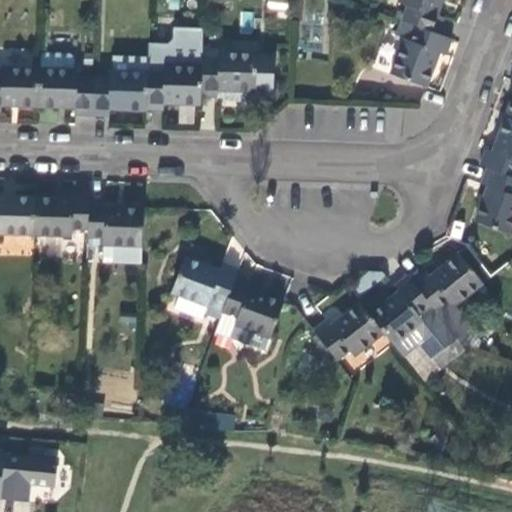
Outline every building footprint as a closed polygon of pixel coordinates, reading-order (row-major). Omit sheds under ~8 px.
[(407,5),(402,21),(415,26),(437,34),(443,18),(436,16),(442,0),(401,0),(400,2),(407,5)] [(446,55),(451,39),(437,34),(415,26),(410,42),(403,39),(390,74),(425,87),(439,52),(446,55)] [(218,60),(218,53),(218,50),(202,50),(201,53),(201,60),(218,60)] [(201,53),(167,52),(166,66),(201,68),(201,60),(201,53)] [(218,60),(201,60),(201,68),(200,98),(217,99),(217,91),(251,92),(254,92),(256,54),(218,53),(218,60)] [(39,54),(38,69),(37,107),(74,109),(74,116),(91,116),(92,78),(75,78),(76,70),(73,70),(73,60),(69,54),(39,54)] [(164,73),(147,73),(145,111),(162,111),(163,104),(200,105),(200,98),(201,68),(166,66),(164,66),(164,73)] [(1,75),(0,74),(0,113),(0,106),(37,107),(38,69),(2,68),(1,75)] [(110,79),(92,78),(91,116),(108,117),(108,109),(145,111),(147,73),(110,72),(110,79)] [(251,92),(217,91),(217,99),(222,99),(225,101),(251,102),(251,92)] [(486,168),(511,177),(511,120),(505,118),(492,152),(485,150),(479,166),(486,168)] [(474,221),(510,235),(511,228),(511,177),(486,168),(480,184),(487,187),(474,221)] [(34,197),(33,235),(70,236),(70,229),(87,230),(88,199),(88,191),(72,191),(71,199),(34,197)] [(0,233),(33,235),(34,197),(0,195),(0,233)] [(87,230),(87,237),(104,238),(104,245),(141,247),(142,208),(105,207),(105,199),(88,199),(87,230)] [(87,238),(86,258),(100,259),(101,239),(87,238)] [(430,306),(459,343),(473,332),(453,307),(482,284),(459,254),(429,277),(425,271),(411,282),(430,306)] [(184,258),(171,293),(206,307),(208,300),(224,305),(235,277),(237,270),(222,264),(219,271),(184,258)] [(368,297),(382,276),(369,266),(354,288),(368,297)] [(383,334),(392,345),(422,322),(417,317),(430,306),(411,282),(407,276),(393,286),(398,292),(369,315),(383,334)] [(224,305),(221,313),(238,318),(235,326),(269,339),(283,303),(248,290),(251,283),(235,277),(224,305)] [(313,331),(336,361),(350,351),(354,356),(383,334),(369,315),(360,303),(330,327),(326,321),(313,331)] [(422,322),(392,345),(403,358),(432,335),(422,322)] [(185,410),(179,425),(207,428),(208,412),(185,410)] [(3,455),(0,483),(0,498),(27,502),(29,484),(54,487),(56,460),(3,455)] [(0,511),(30,511),(31,502),(0,500),(0,511)]
